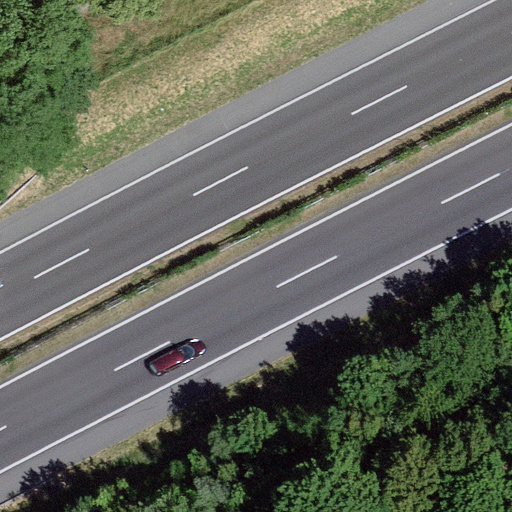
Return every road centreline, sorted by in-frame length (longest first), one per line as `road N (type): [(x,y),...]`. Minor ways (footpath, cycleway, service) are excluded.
road 1 (motorway): [(0,431),(511,167)]
road 2 (motorway): [(511,34),(0,297)]
